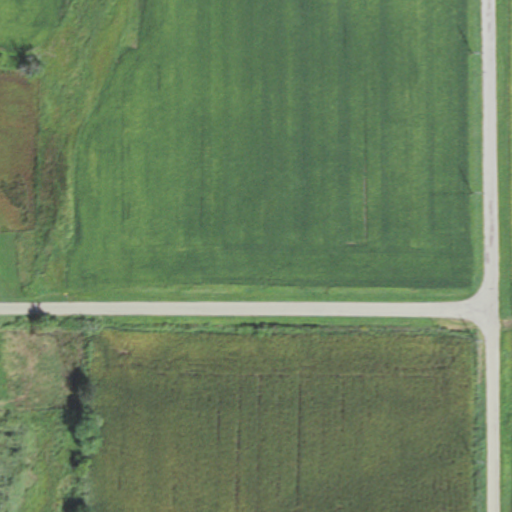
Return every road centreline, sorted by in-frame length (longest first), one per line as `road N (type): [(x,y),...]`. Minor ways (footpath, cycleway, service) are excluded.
road 1 (residential): [(490,511),(487,0)]
road 2 (residential): [(490,311),(0,304)]
